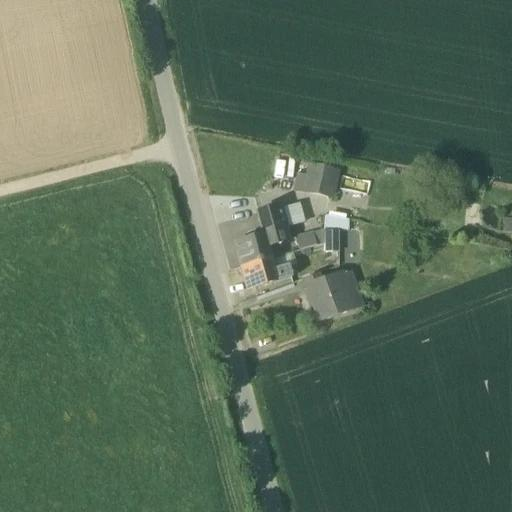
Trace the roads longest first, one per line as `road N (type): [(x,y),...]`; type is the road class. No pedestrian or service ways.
road 1 (residential): [(135,0),(270,511)]
road 2 (track): [(0,192),(174,149)]
